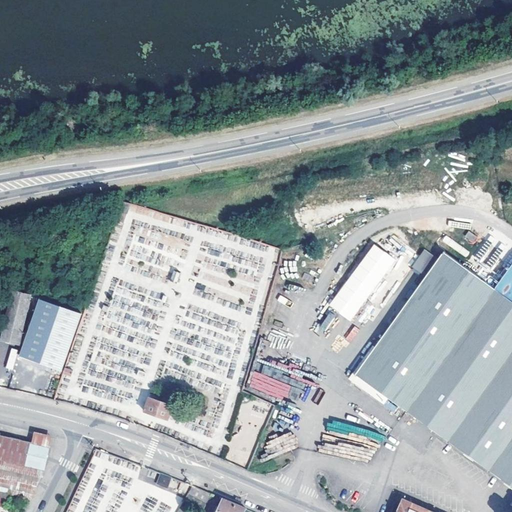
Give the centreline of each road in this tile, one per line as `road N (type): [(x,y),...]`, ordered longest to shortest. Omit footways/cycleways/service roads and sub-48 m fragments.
road 1 (secondary): [(511,78),(272,139),(0,186)]
road 2 (unclassified): [(286,505),(335,388),(302,332),(343,250),(392,218),(440,210),(473,213),(511,233)]
road 3 (residential): [(86,425),(286,505)]
